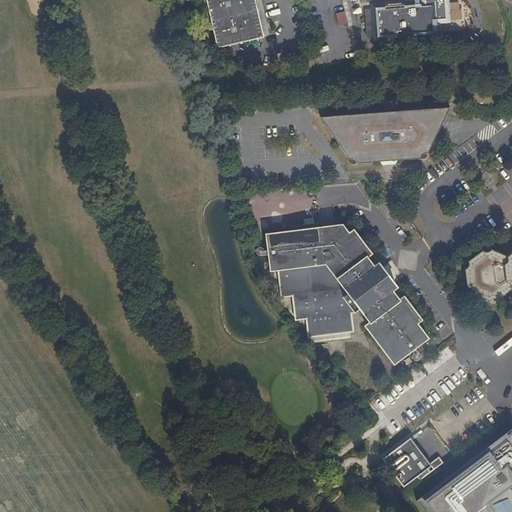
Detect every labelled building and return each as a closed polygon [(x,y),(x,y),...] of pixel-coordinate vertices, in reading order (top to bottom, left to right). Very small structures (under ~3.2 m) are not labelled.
[(204,0),(217,50),(263,38),(253,0),(204,0)] [(445,0),(421,0),(422,1),(371,5),(371,8),(363,9),(365,36),(373,35),(374,38),(436,32),(435,20),(447,19),(445,0)] [(347,12),(337,13),(338,26),(349,25),(347,12)] [(439,109),(420,110),(419,111),(417,111),(416,110),(398,112),(398,113),(395,113),(394,112),(375,113),(374,114),(372,115),(372,114),(353,115),(353,116),(350,116),(350,115),(330,116),(329,118),(327,118),(327,117),(320,117),(323,123),(326,122),(326,123),(326,124),(326,126),(336,141),(338,141),(339,143),(340,143),(339,145),(349,160),(353,160),(355,161),(357,163),(375,162),(376,160),(378,160),(379,162),(382,158),(394,157),(397,161),(398,159),(400,159),(401,160),(420,159),(422,155),(424,154),(427,154),(449,108),(442,108),(442,109),(439,109)] [(395,165),(397,161),(394,157),(382,158),(379,162),(382,166),(395,165)] [(366,257),(348,235),(345,237),(343,233),(345,232),(341,227),(335,228),(335,230),(331,231),(331,227),(265,235),(270,272),(278,271),(281,298),(292,296),(295,321),(306,320),(308,338),(313,338),(349,333),(352,332),(350,314),(353,313),(359,309),(370,324),(398,360),(421,343),(415,335),(421,331),(416,324),(399,301),(391,291),(374,268),(366,257)] [(353,232),(348,235),(366,257),(370,255),(353,232)] [(511,253),(507,257),(491,250),(488,252),(484,252),(482,251),(468,262),(468,265),(467,268),(465,270),(467,288),(469,289),(472,292),(472,294),(489,302),(492,299),(494,299),(497,301),(511,291),(511,290),(511,253)] [(378,265),(374,268),(391,291),(395,288),(378,265)] [(403,298),(399,301),(416,324),(420,321),(403,298)] [(394,364),(398,360),(370,324),(366,327),(394,364)] [(427,339),(421,331),(415,335),(421,343),(427,339)] [(349,333),(313,338),(314,344),(350,340),(349,333)] [(511,511),(511,425),(416,498),(426,511),(511,511)] [(412,437),(386,456),(408,484),(421,474),(424,478),(447,461),(443,455),(432,463),(412,437)]
